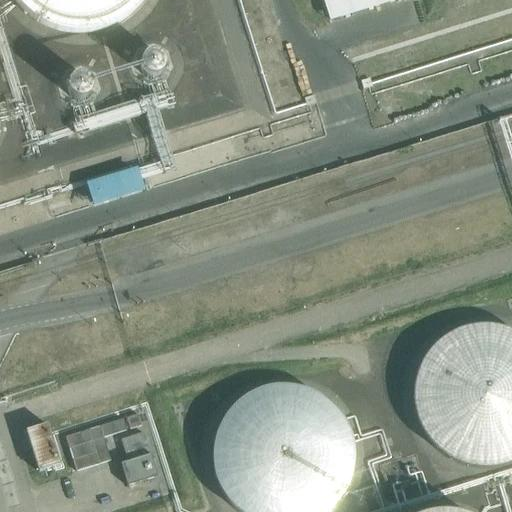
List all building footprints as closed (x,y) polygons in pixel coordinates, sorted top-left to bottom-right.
[(22,0),(27,6),(36,14),(46,21),(57,26),(68,29),(80,31),(92,31),(104,29),(115,26),(126,21),(136,15),(145,7),(150,0),(22,0)] [(323,0),(330,21),(399,2),(398,0),(323,0)] [(147,84),(167,75),(153,46),(134,55),(147,84)] [(74,103),(94,93),(81,68),(62,77),(74,103)] [(86,184),(94,208),(145,191),(137,167),(86,184)] [(511,338),(510,337),(498,334),(485,333),(472,334),(460,338),(449,343),(438,350),(429,359),(422,369),(417,381),(414,393),(413,406),(414,418),(417,430),(422,442),(430,452),(439,461),(449,468),(460,474),(473,477),(485,478),(498,477),(510,474),(511,472),(511,338)] [(355,476),(356,464),(355,452),(351,440),(346,429),(339,420),(331,411),(321,404),(311,399),(299,395),(287,393),(275,394),(264,396),(252,400),(242,406),(233,414),(225,423),(219,433),(214,444),(211,456),(211,468),(212,479),(215,491),(220,502),(227,511),(338,511),(342,509),(348,498),(353,487),(355,476)] [(122,421),(65,439),(76,472),(109,462),(102,439),(125,432),(122,421)] [(46,426),(25,432),(37,473),(59,466),(46,426)] [(127,492),(157,482),(143,438),(120,445),(127,467),(120,469),(127,492)]
